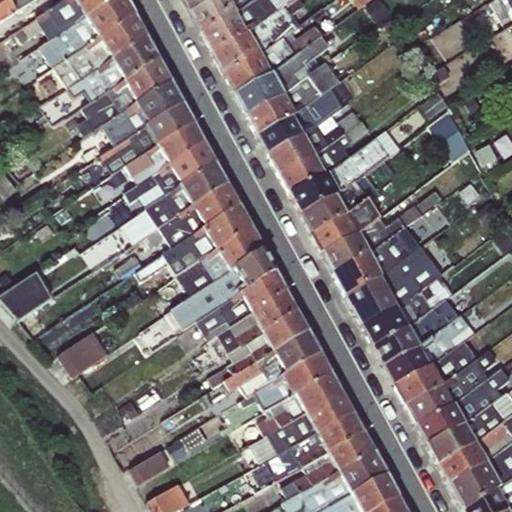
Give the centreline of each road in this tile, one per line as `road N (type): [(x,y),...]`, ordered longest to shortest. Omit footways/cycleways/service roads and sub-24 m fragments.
road 1 (residential): [(430,511),(151,0)]
road 2 (residential): [(0,322),(80,409),(139,511)]
